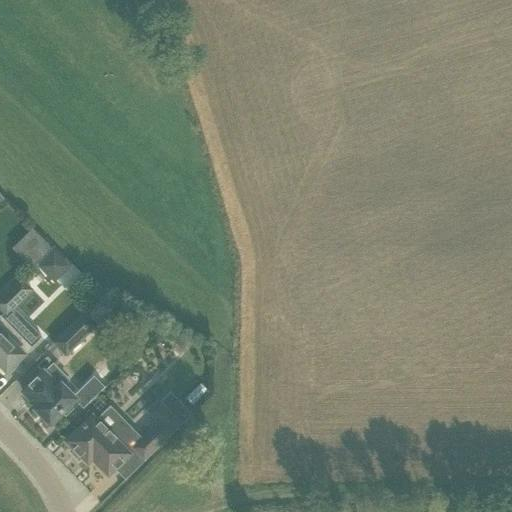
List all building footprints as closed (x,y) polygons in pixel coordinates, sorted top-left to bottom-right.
[(12,249),(32,269),(52,250),(32,230),(12,249)] [(53,251),(37,268),(53,284),(70,268),(53,251)] [(0,299),(0,311),(6,318),(34,291),(21,278),(0,299)] [(54,343),(67,357),(98,326),(85,313),(54,343)] [(0,366),(6,373),(31,349),(0,317),(0,366)] [(35,411),(49,426),(62,413),(65,416),(79,402),(64,386),(70,381),(53,364),(22,393),(37,409),(35,411)] [(200,384),(185,399),(192,406),(207,392),(200,384)] [(92,460),(108,476),(122,462),(134,450),(145,461),(192,415),(170,393),(159,404),(158,402),(147,413),(158,424),(141,441),(121,420),(107,433),(92,418),(66,443),(87,464),(92,460)]
